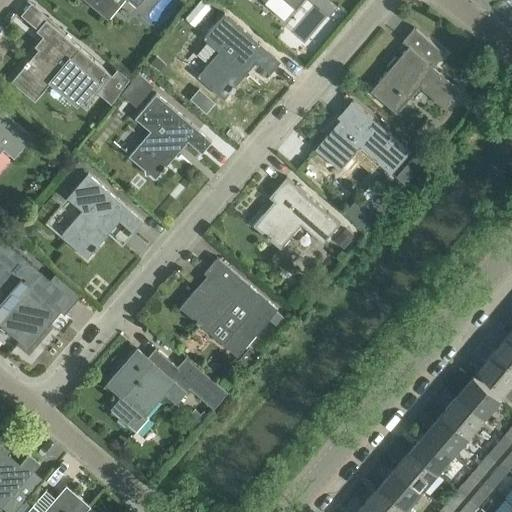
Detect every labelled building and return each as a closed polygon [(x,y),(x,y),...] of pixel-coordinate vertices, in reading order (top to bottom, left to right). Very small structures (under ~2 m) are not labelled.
[(86,0),(108,18),(119,5),(112,0),(131,0),(138,5),(141,0),(86,0)] [(263,0),(265,1),(265,0),(285,0),(295,8),(302,0),(263,0)] [(219,51),(197,75),(224,98),(228,94),(232,89),(246,72),(243,70),(253,58),(270,73),(280,61),(225,13),(204,38),(219,51)] [(19,71),(11,80),(35,100),(50,82),(77,105),(81,101),(85,104),(97,91),(111,74),(46,19),(36,30),(49,41),(41,51),(38,49),(28,60),(27,60),(24,63),(25,64),(19,71)] [(408,46),(370,90),(396,112),(419,85),(445,108),(460,90),(433,66),(445,53),(414,27),(402,41),(408,46)] [(121,70),(106,88),(117,97),(132,79),(121,70)] [(150,83),(138,73),(131,83),(142,92),(150,83)] [(214,100),(198,86),(190,96),(206,109),(214,100)] [(150,130),(129,155),(145,169),(145,173),(150,173),(155,178),(161,171),(162,171),(166,167),(166,166),(177,152),(174,149),(184,138),(202,152),(212,141),(156,93),(135,117),(150,130)] [(391,173),(410,150),(352,99),(337,116),(340,119),(315,148),(339,169),(359,146),(391,173)] [(14,157),(33,135),(0,107),(0,152),(4,148),(14,157)] [(48,150),(48,166),(62,165),(62,150),(48,150)] [(77,152),(69,162),(74,167),(83,166),(88,160),(77,152)] [(414,153),(406,162),(417,171),(425,162),(414,153)] [(106,229),(116,217),(133,232),(143,220),(88,172),(66,197),(82,210),(60,235),(87,258),(93,251),(94,251),(98,246),(97,246),(109,232),(106,229)] [(269,196),(275,201),(270,207),(269,206),(253,224),(265,235),(265,236),(268,239),(269,238),(280,248),(301,224),(323,243),(340,223),(286,176),(269,196)] [(352,239),(351,239),(343,231),(342,231),(334,240),(344,248),(352,239)] [(2,237),(0,238),(0,287),(6,293),(0,299),(0,323),(29,348),(61,310),(64,314),(81,294),(79,292),(64,280),(55,272),(50,278),(2,237)] [(199,284),(179,307),(196,320),(195,321),(199,325),(200,324),(237,356),(269,319),(278,326),(285,317),(276,310),(278,309),(217,256),(204,272),(207,275),(210,277),(201,286),(199,284)] [(494,351),(511,366),(511,333),(510,332),(494,351)] [(136,430),(148,416),(146,415),(164,393),(175,403),(186,391),(189,387),(213,409),(227,392),(186,356),(177,366),(158,350),(149,360),(137,349),(107,383),(122,396),(111,409),(119,416),(117,418),(126,426),(128,423),(136,430)] [(477,371),(503,393),(511,381),(511,366),(494,351),(477,371)] [(500,398),(473,375),(457,394),(484,417),(500,398)] [(468,435),(484,417),(457,394),(442,412),(468,435)] [(442,412),(426,431),(453,454),(468,435),(442,412)] [(453,454),(426,431),(410,449),(437,472),(453,454)] [(496,459),(511,441),(504,434),(488,453),(496,459)] [(0,504),(2,506),(8,511),(13,511),(24,500),(40,482),(30,474),(34,470),(40,463),(29,453),(18,466),(8,457),(10,455),(0,446),(0,504)] [(410,449),(395,467),(422,490),(437,472),(410,449)] [(510,470),(511,467),(511,452),(502,464),(510,470)] [(496,459),(488,453),(473,471),(480,477),(496,459)] [(502,464),(486,482),(494,489),(510,470),(502,464)] [(422,490),(395,467),(379,485),(406,508),(422,490)] [(480,477),(473,471),(457,489),(465,496),(480,477)] [(471,500),(478,507),(494,489),(486,482),(471,500)] [(26,511),(84,511),(90,506),(66,485),(56,497),(49,504),(50,504),(52,506),(47,511),(41,511),(33,505),(32,506),(26,511)] [(379,485),(363,503),(373,511),(402,511),(406,508),(379,485)] [(450,511),(465,496),(457,489),(442,507),(447,511),(450,511)] [(471,500),(460,511),(474,511),(478,507),(471,500)] [(373,511),(363,503),(356,511),(373,511)]
